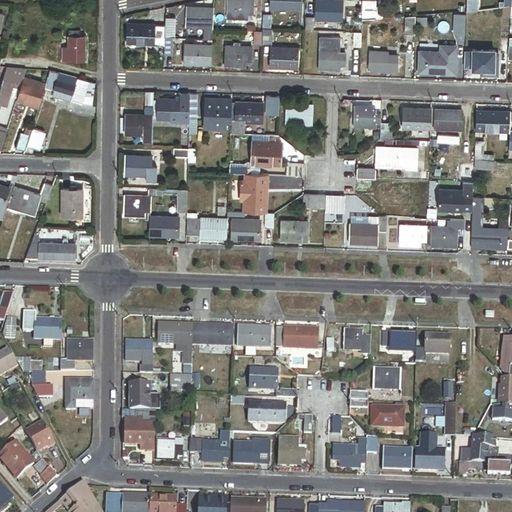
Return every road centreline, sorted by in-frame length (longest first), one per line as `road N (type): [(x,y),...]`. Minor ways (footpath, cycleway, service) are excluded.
road 1 (residential): [(511,294),(108,279)]
road 2 (residential): [(109,79),(334,86)]
road 3 (residential): [(319,486),(114,476),(97,466)]
road 4 (residential): [(511,495),(319,486)]
road 5 (residential): [(97,466),(107,443),(108,279)]
road 6 (residential): [(334,86),(511,91)]
